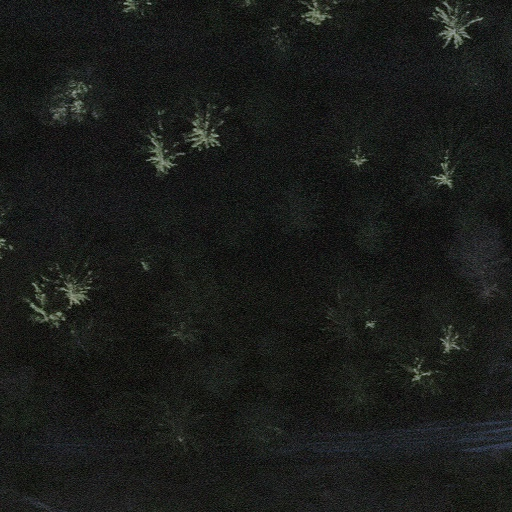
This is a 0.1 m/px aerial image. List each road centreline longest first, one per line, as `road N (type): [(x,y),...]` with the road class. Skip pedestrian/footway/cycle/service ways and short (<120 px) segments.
road 1 (track): [(511,94),(359,80),(94,15),(0,15)]
road 2 (track): [(0,459),(511,447)]
